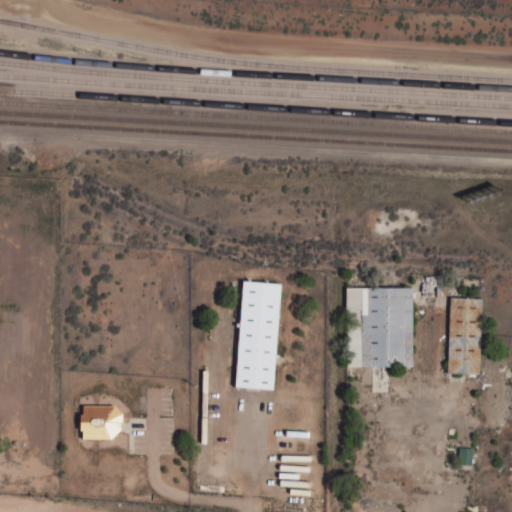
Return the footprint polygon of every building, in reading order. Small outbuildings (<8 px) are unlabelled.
[(239,279),(277,282),(270,388),(233,386),(239,279)] [(340,286),(407,286),(407,366),(340,367),(340,286)] [(447,295),(478,296),(477,376),(445,376),(447,295)] [(80,439),(119,439),(119,406),(80,406),(80,439)] [(497,470),(500,444),(483,442),(480,468),(497,470)] [(506,511),(506,497),(476,497),(476,511),(506,511)]
